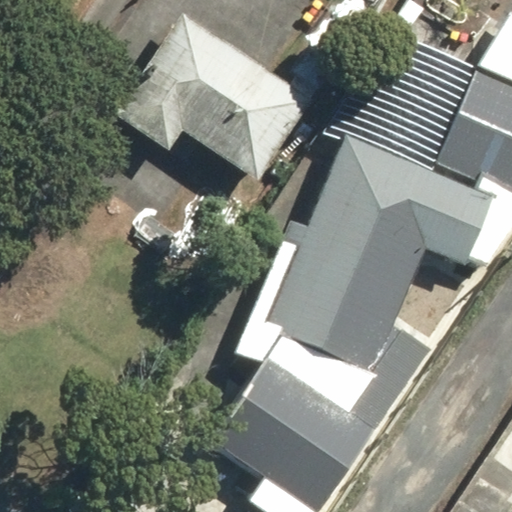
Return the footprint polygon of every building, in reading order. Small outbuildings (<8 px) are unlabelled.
[(205,0),(239,23),(254,0),(131,0),(121,16),(156,39),(98,124),(151,160),(165,141),(239,191),(294,109),(174,28),(193,0),(205,0)] [(339,71),(387,0),(386,0),(325,0),(297,42),(339,71)] [(511,207),(511,93),(465,74),(424,171),(511,207)] [(330,144),(249,337),(357,382),(409,258),(448,275),(463,239),(477,205),(330,144)] [(256,355),(204,425),(307,502),(360,431),(256,355)]
